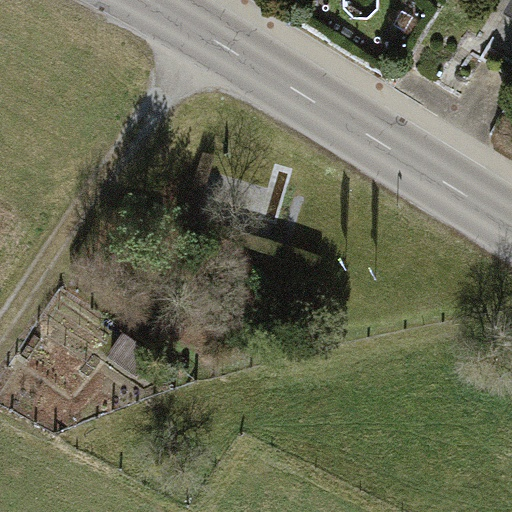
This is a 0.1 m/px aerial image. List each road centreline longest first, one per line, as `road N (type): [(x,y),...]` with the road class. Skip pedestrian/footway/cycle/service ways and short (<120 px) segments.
road 1 (tertiary): [(511,221),(144,0)]
road 2 (track): [(204,31),(0,330)]
road 3 (motorway): [(0,257),(198,0)]
